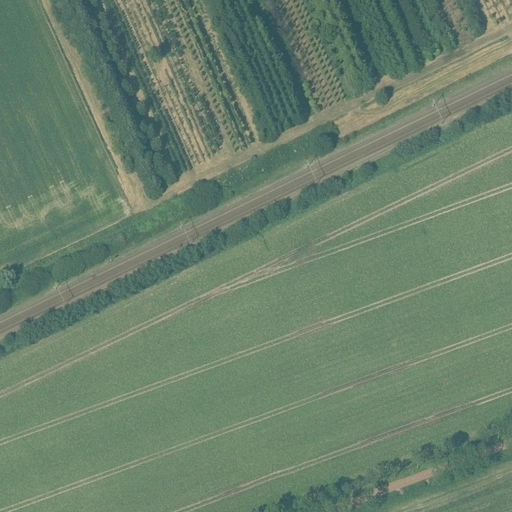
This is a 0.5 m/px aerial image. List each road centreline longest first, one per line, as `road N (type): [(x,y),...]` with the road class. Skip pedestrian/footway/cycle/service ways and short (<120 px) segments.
road 1 (track): [(0,279),(511,30)]
road 2 (residential): [(327,511),(511,443)]
